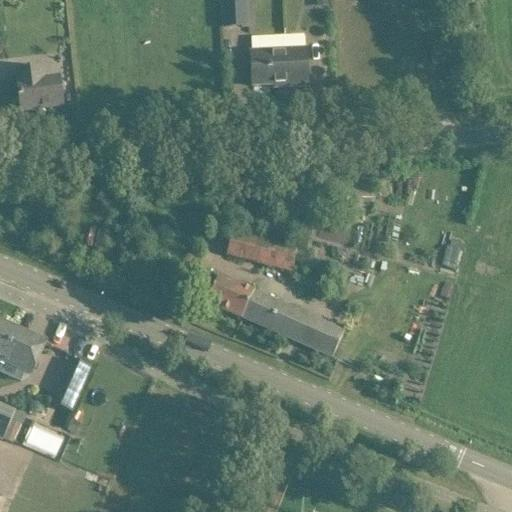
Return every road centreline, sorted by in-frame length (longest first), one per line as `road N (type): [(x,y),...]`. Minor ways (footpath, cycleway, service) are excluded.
road 1 (tertiary): [(511,481),(0,265)]
road 2 (unclassified): [(511,139),(0,167)]
